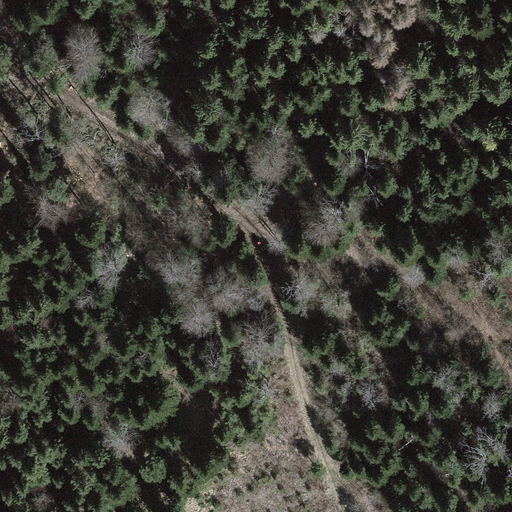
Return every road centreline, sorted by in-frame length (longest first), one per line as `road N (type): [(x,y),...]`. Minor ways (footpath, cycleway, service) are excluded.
road 1 (track): [(0,32),(257,230),(418,267),(511,257)]
road 2 (track): [(257,230),(346,511)]
